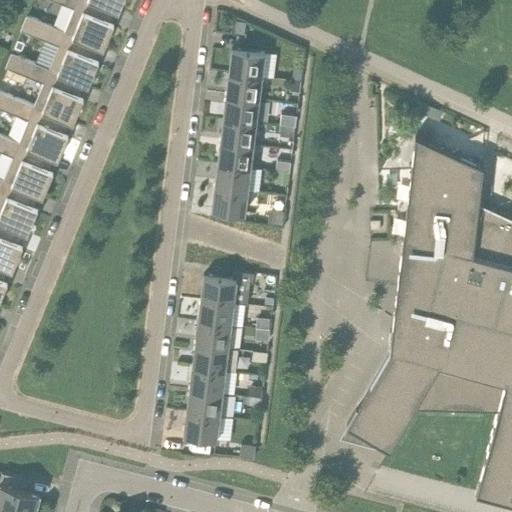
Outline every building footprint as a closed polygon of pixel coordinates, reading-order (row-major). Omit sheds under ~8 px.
[(54,0),(73,8),(64,30),(63,32),(93,44),(103,48),(113,23),(103,19),(108,7),(91,0),(54,0)] [(91,0),(108,7),(118,11),(122,0),(91,0)] [(58,45),(49,67),(48,69),(78,81),(88,85),(98,60),(88,56),(93,44),(63,32),(64,30),(26,15),(20,29),(58,45)] [(243,33),(245,21),(235,20),(234,33),(243,33)] [(231,48),(229,71),(261,75),(264,52),(231,48)] [(48,69),(49,67),(11,52),(5,66),(43,82),(34,104),(33,106),(63,118),(73,122),(83,97),(73,93),(78,81),(48,69)] [(291,67),(290,79),(300,80),(301,68),(291,67)] [(229,71),(226,94),(258,98),(261,75),(229,71)] [(300,80),(290,79),(289,90),(299,91),(300,80)] [(0,107),(28,119),(18,141),(18,143),(47,155),(57,159),(68,134),(58,129),(63,118),(33,106),(34,104),(0,90),(0,107)] [(258,98),(226,94),(223,117),(255,121),(258,98)] [(281,126),(295,126),(296,114),(282,113),(281,126)] [(223,117),(220,140),(253,144),(255,121),(223,117)] [(295,126),(281,126),(280,136),(294,137),(295,126)] [(42,166),(47,155),(18,143),(18,141),(0,133),(0,150),(12,156),(3,178),(3,180),(32,192),(42,196),(53,171),(42,166)] [(511,216),(478,202),(483,164),(415,133),(389,350),(346,424),(390,449),(414,408),(497,410),(475,492),(511,501),(511,216)] [(253,144),(220,140),(217,163),(250,167),(253,144)] [(276,159),(275,170),(289,171),(290,161),(276,159)] [(217,163),(214,186),(247,190),(250,167),(217,163)] [(289,181),(289,177),(289,171),(275,170),(274,180),(288,181),(289,181)] [(0,222),(17,229),(27,233),(37,208),(27,203),(32,192),(3,180),(3,178),(0,176),(0,222)] [(211,209),(244,213),(247,190),(214,186),(211,209)] [(269,209),(268,224),(283,225),(284,210),(269,209)] [(12,240),(17,229),(0,222),(0,265),(2,266),(12,270),(22,244),(12,240)] [(200,297),(233,301),(236,278),(203,274),(200,297)] [(200,297),(198,320),(230,324),(233,301),(200,297)] [(255,327),(268,328),(269,317),(256,316),(255,327)] [(198,320),(195,343),(227,347),(230,324),(198,320)] [(269,339),(270,331),(270,328),(268,328),(255,327),(254,338),(269,339)] [(195,343),(192,366),(224,370),(227,347),(195,343)] [(253,350),(252,359),(264,360),(265,351),(253,350)] [(224,370),(192,366),(189,389),(222,393),(224,370)] [(249,395),(261,396),(262,385),(250,384),(249,395)] [(189,389),(186,412),(219,416),(222,393),(189,389)] [(261,396),(249,395),(248,404),(260,405),(261,396)] [(219,416),(186,412),(183,435),(216,439),(219,416)] [(239,456),(254,458),(255,445),(240,443),(239,456)] [(0,505),(24,511),(34,511),(39,493),(27,490),(30,479),(2,471),(0,477),(0,505)]
